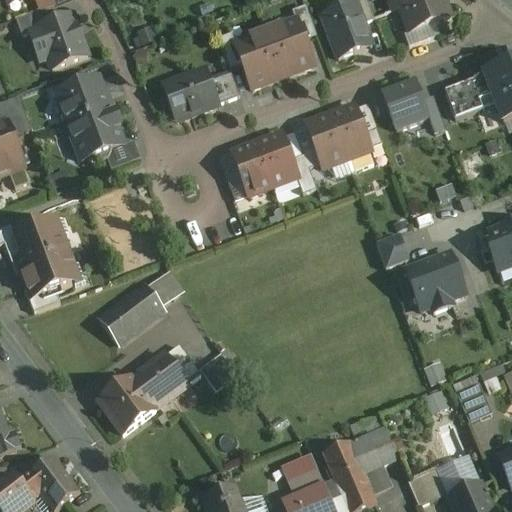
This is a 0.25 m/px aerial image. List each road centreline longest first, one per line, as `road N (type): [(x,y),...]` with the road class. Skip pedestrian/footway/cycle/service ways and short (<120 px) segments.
road 1 (residential): [(196,151),(511,27)]
road 2 (residential): [(0,336),(131,511)]
road 3 (residential): [(85,0),(122,60),(164,163)]
road 4 (residential): [(164,163),(185,218),(199,220),(216,202),(196,151)]
